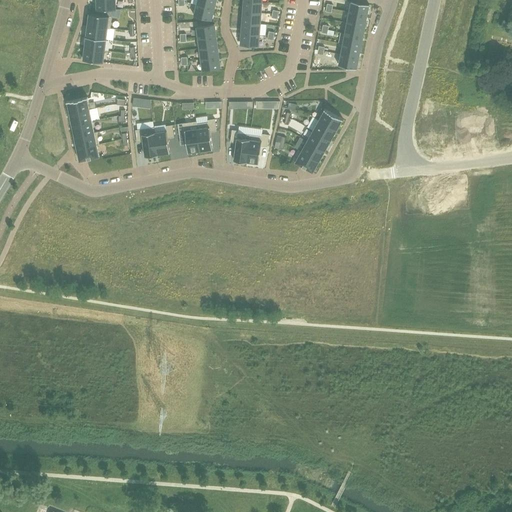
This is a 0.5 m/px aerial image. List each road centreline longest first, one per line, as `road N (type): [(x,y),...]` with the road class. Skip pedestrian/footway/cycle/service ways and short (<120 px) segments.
road 1 (residential): [(392,0),(346,177),(287,187),(193,172),(91,191),(17,155)]
road 2 (residential): [(17,155),(65,0)]
road 3 (unclassified): [(511,156),(392,173)]
